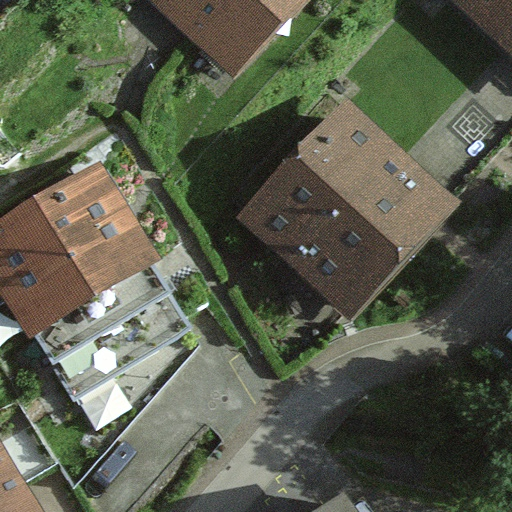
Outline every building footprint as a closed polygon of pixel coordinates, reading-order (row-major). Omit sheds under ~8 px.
[(145,0),(144,2),(232,88),(318,0),(145,0)] [(511,0),(450,0),(448,3),(511,64),(511,0)] [(351,113),(244,224),(347,324),(454,213),(351,113)] [(0,277),(70,398),(188,330),(105,188),(0,248),(0,277)] [(0,511),(37,511),(0,447),(0,511)]
